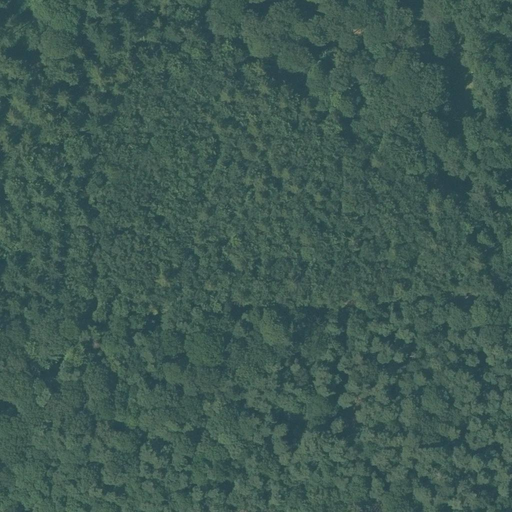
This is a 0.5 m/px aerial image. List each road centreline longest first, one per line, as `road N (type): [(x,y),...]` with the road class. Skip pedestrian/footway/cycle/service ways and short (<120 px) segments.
road 1 (track): [(0,322),(490,288),(486,253),(455,199),(190,0)]
road 2 (track): [(361,511),(0,387)]
road 3 (track): [(68,0),(0,114)]
